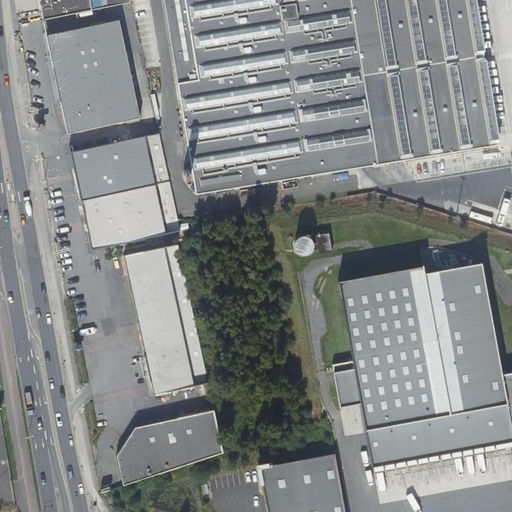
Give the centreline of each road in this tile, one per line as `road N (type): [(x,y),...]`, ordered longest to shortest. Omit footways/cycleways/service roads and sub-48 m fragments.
road 1 (primary): [(81,511),(19,175)]
road 2 (primary): [(0,199),(38,447)]
road 3 (unknown): [(100,385),(100,426),(197,403)]
